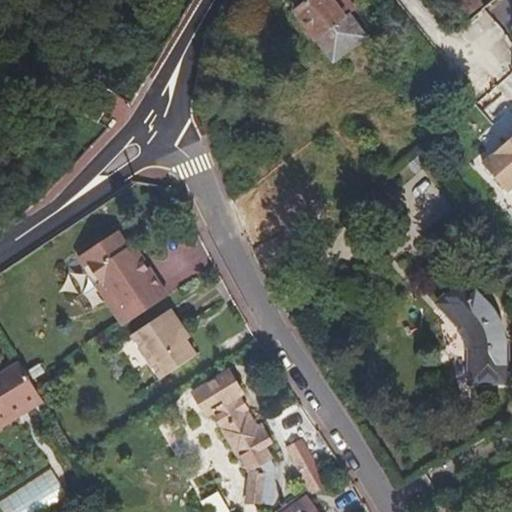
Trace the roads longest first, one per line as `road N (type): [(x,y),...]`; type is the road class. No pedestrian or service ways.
road 1 (residential): [(396,511),(272,324),(192,165),(156,117)]
road 2 (tertiary): [(156,117),(74,190),(0,240)]
road 3 (unknown): [(390,501),(511,447)]
road 4 (tertiary): [(217,0),(156,117)]
